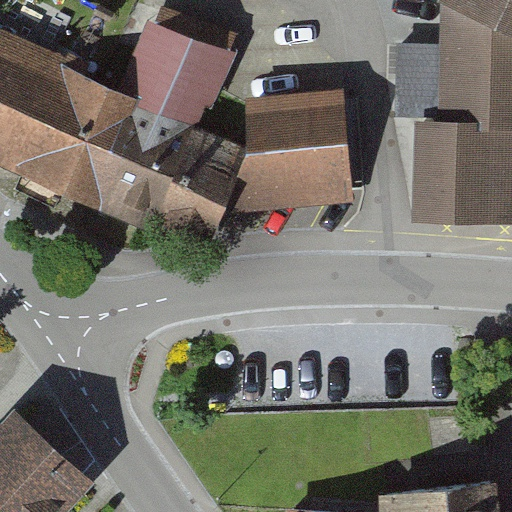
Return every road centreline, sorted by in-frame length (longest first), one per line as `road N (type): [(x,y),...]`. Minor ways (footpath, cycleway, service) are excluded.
road 1 (residential): [(66,336),(173,297),(287,279),(511,283)]
road 2 (residential): [(66,336),(84,390),(168,511)]
